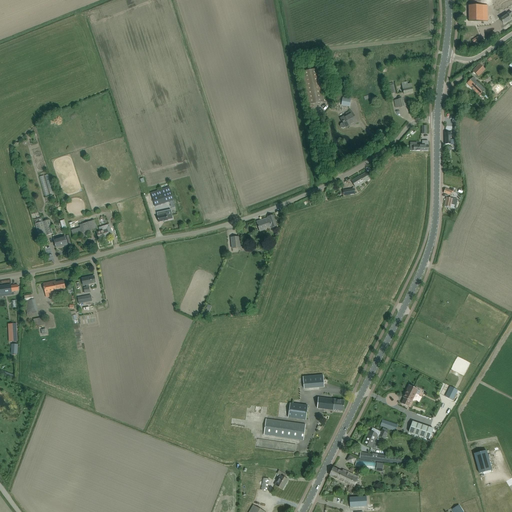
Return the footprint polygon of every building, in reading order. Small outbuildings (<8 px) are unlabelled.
[(498,4),(493,8),(497,13),(502,10),(504,13),(511,7),(511,3),(509,0),(506,0),(499,5),(498,4)] [(487,5),(468,5),(469,21),(488,21),(487,5)] [(504,17),(500,19),(503,24),(511,18),(511,14),(510,11),(504,16),(504,17)] [(485,70),(479,64),(473,71),(478,76),(485,70)] [(317,68),(302,71),(308,105),(324,102),(317,68)] [(472,77),(467,83),(479,96),(485,90),(475,81),(476,81),(472,77)] [(411,84),(402,85),(404,94),(413,92),(411,84)] [(396,108),(400,107),(400,108),(404,107),(402,98),(401,99),(400,96),(398,97),(398,99),(398,100),(394,101),(396,108)] [(343,98),(342,105),(349,106),(350,99),(343,98)] [(346,115),(340,118),(343,122),(340,124),(340,126),(341,128),(343,128),(345,127),(346,127),(350,125),(350,126),(357,122),(351,111),(346,114),(346,115)] [(448,133),(445,132),(445,144),(448,144),(450,144),(454,144),(454,139),(450,139),(450,133),(448,133)] [(417,145),(410,145),(410,148),(410,151),(428,151),(428,145),(428,141),(422,141),(422,145),(417,145)] [(367,172),(352,181),(356,188),(370,179),(367,172)] [(37,180),(40,194),(45,193),(46,198),(51,196),(46,178),(37,180)] [(150,193),(155,206),(173,200),(169,187),(150,193)] [(454,199),(448,198),(446,197),(444,206),(452,208),(454,199)] [(157,217),(158,222),(167,220),(173,219),(171,210),(157,213),(157,217)] [(256,222),(259,231),(263,230),(263,228),(270,226),(271,228),(276,226),(273,215),(267,217),(268,218),(256,222)] [(41,218),(34,220),(39,238),(46,236),(53,234),(49,220),(42,222),(41,218)] [(94,220),(82,224),(85,232),(97,229),(94,220)] [(100,231),(97,232),(99,240),(109,237),(106,227),(100,229),(100,231)] [(67,245),(67,244),(65,236),(53,239),(56,248),(67,245)] [(231,238),(231,244),(232,248),(241,247),(239,237),(231,238)] [(94,276),(82,278),(83,285),(95,283),(94,276)] [(56,281),(43,283),(46,297),(54,295),(53,291),(65,289),(64,281),(56,282),(56,281)] [(11,285),(0,286),(0,294),(12,293),(12,291),(18,291),(18,285),(11,286),(11,285)] [(78,297),(79,303),(92,301),(91,295),(78,297)] [(34,299),(24,301),(27,317),(38,315),(34,299)] [(33,319),(35,326),(44,325),(43,317),(33,319)] [(323,375),(303,377),(304,389),(324,387),(323,375)] [(418,395),(420,390),(417,389),(408,385),(402,397),(403,398),(401,404),(407,407),(412,397),(413,398),(415,393),(418,395)] [(451,386),(445,396),(453,400),(458,390),(451,386)] [(318,397),(317,408),(333,410),(343,412),(344,401),(318,397)] [(290,404),(288,417),(306,420),(307,406),(290,404)] [(266,419),(263,435),(303,440),(305,425),(266,419)] [(382,420),(380,426),(395,431),(397,425),(382,420)] [(412,421),(408,432),(429,439),(433,428),(412,421)] [(370,431),(363,444),(367,446),(366,446),(367,446),(368,446),(373,449),(376,443),(373,442),(377,435),(379,436),(381,432),(372,428),(371,432),(370,431)] [(379,436),(384,439),(387,433),(381,431),(381,432),(379,436)] [(486,450),(474,454),(479,473),(491,470),(486,450)] [(361,452),(359,459),(409,465),(410,459),(361,452)] [(383,463),(377,463),(357,460),(356,467),(376,470),(375,471),(382,471),(383,463)] [(333,468),(329,475),(354,487),(359,477),(343,470),(342,472),(333,468)] [(286,475),(282,472),(279,470),(277,474),(280,476),(274,485),(282,490),(288,480),(284,478),(286,475)] [(239,487),(254,488),(254,471),(239,471),(239,487)] [(365,497),(348,497),(348,507),(366,507),(365,497)] [(509,499),(496,502),(498,511),(503,510),(507,509),(511,507),(509,499)]
